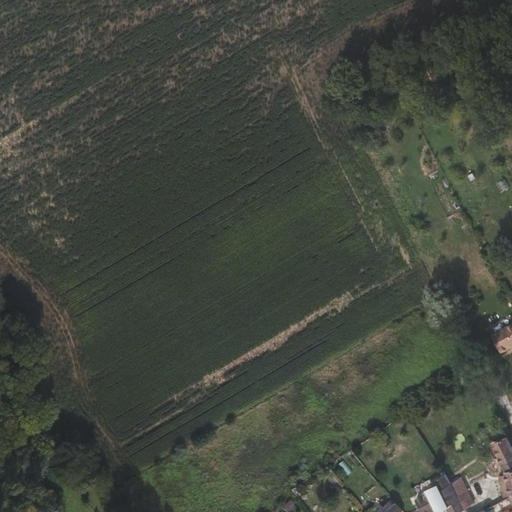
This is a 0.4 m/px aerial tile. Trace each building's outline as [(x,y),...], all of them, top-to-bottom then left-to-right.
[(502,191),(510,187),(505,179),(498,182),(502,191)] [(511,322),(491,334),(500,352),(511,345),(511,322)] [(511,491),(511,446),(508,438),(503,442),(496,447),(504,463),(507,471),(510,486),(511,491)] [(441,511),(446,508),(439,492),(450,484),(444,474),(432,482),(434,486),(422,493),(424,495),(415,499),(420,511),(432,511),(436,511),(441,511)] [(459,511),(470,503),(460,477),(450,484),(439,492),(446,508),(447,511),(459,511)] [(476,485),(479,493),(491,489),(488,480),(476,485)] [(400,511),(409,511),(396,495),(390,500),(400,511)] [(400,511),(390,500),(376,511),(400,511)]
